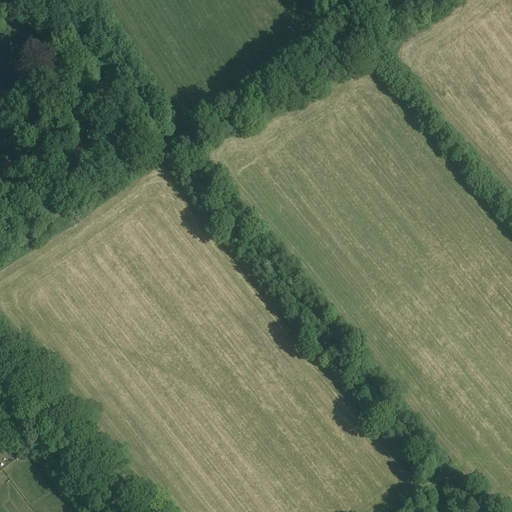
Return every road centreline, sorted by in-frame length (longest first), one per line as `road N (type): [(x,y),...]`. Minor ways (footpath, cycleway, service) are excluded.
road 1 (track): [(200,129),(161,143),(0,252)]
road 2 (track): [(0,352),(129,511)]
